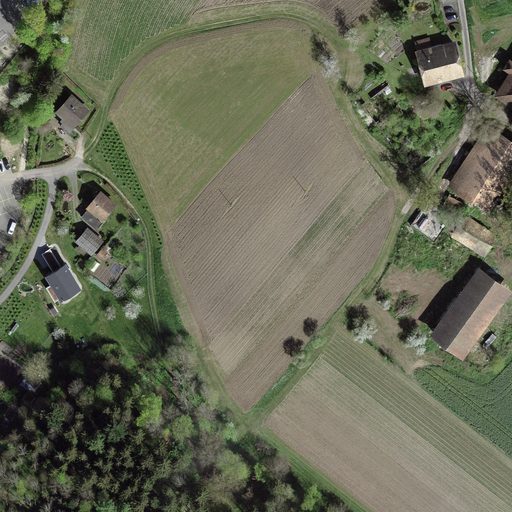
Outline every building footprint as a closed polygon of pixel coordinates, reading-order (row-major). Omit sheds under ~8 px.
[(429,36),(414,40),(416,48),(415,49),(424,84),(434,82),(435,84),(443,82),(442,79),(465,74),(456,38),(432,45),(429,36)] [(508,71),(493,95),(511,107),(511,57),(509,56),(502,67),(508,71)] [(90,109),(71,92),(54,110),(62,117),(60,119),(62,121),(60,124),(69,132),(90,109)] [(511,136),(488,121),(447,184),(500,218),(511,198),(511,136)] [(117,203),(100,189),(86,207),(87,208),(81,216),(96,228),(102,221),(117,203)] [(499,235),(464,211),(449,234),(485,257),(499,235)] [(104,240),(87,226),(75,241),(79,245),(76,249),(84,255),(87,251),(91,255),(104,240)] [(95,255),(102,260),(109,252),(102,246),(95,255)] [(44,274),(61,300),(81,287),(65,261),(60,264),(50,248),(41,253),(52,269),(44,274)] [(511,290),(511,287),(479,264),(430,333),(464,357),(511,290)]
